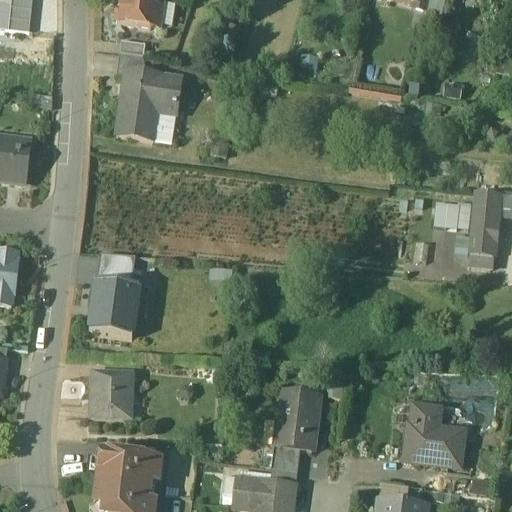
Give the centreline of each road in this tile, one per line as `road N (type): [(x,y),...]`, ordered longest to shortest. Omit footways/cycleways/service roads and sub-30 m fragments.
road 1 (residential): [(62,229),(34,479)]
road 2 (residential): [(73,0),(62,229)]
